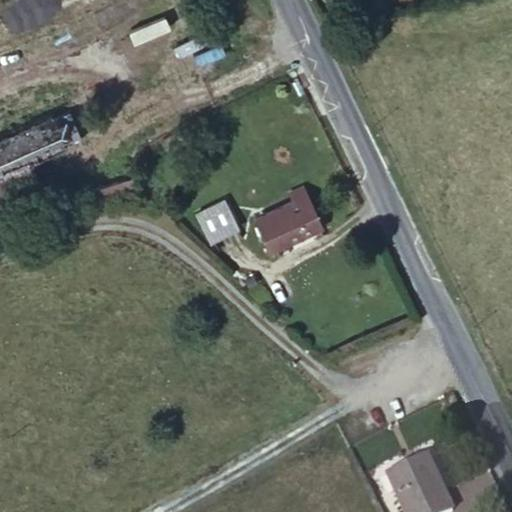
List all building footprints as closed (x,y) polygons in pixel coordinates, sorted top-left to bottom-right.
[(32,81),(0,95),(0,131),(46,111),(32,81)] [(68,101),(87,137),(100,131),(83,94),(68,101)] [(46,111),(63,148),(87,137),(68,101),(46,111)] [(0,174),(25,164),(63,148),(46,111),(0,131),(0,174)] [(0,174),(0,220),(44,202),(25,164),(0,174)] [(137,191),(133,178),(94,189),(98,203),(137,191)] [(293,201),(257,216),(270,246),(323,223),(305,181),(288,189),(293,201)] [(197,213),(224,201),(223,197),(195,209),(197,213)] [(237,226),(224,201),(197,213),(208,238),(237,226)] [(407,511),(448,511),(455,508),(424,456),(386,477),(407,511)]
